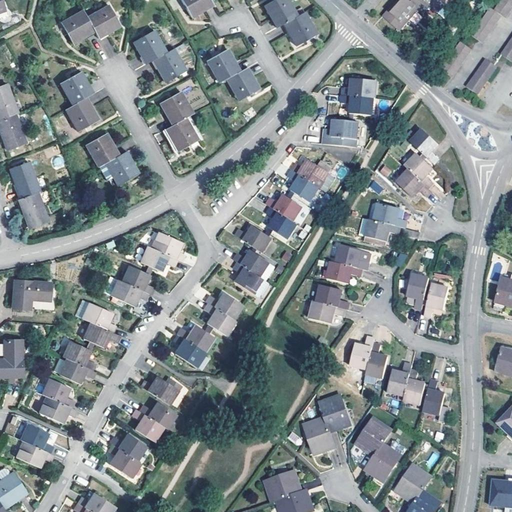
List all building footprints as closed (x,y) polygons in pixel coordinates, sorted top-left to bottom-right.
[(209,0),(180,0),(190,18),(213,6),(209,0)] [(273,0),(262,6),(276,29),(282,25),(296,17),(286,0),(273,0)] [(423,14),(429,7),(426,3),(422,0),(415,0),(412,4),(410,2),(408,0),(396,0),(382,16),(399,32),(418,10),(423,14)] [(428,0),(426,3),(429,7),(437,13),(444,5),(440,1),(440,0),(428,0)] [(482,51),(499,21),(503,23),(511,7),(511,0),(501,0),(492,17),(488,15),(471,44),(482,51)] [(109,6),(87,18),(94,32),(98,39),(120,26),(109,6)] [(87,18),(83,11),(60,23),(72,45),(94,32),(87,18)] [(316,35),(304,13),(296,17),(282,25),(295,47),(316,35)] [(132,43),(144,65),(152,60),(165,53),(153,31),(144,36),(132,43)] [(165,53),(152,60),(165,83),(176,77),(185,72),(176,55),(185,49),(182,43),(165,53)] [(511,68),(511,43),(501,62),(511,68)] [(206,61),(218,83),(225,79),(239,72),(227,49),(206,61)] [(461,51),(444,81),(455,87),(472,58),(461,51)] [(259,90),(247,67),(239,72),(225,79),(238,102),(259,90)] [(487,67),(470,96),(481,103),(498,74),(487,67)] [(85,98),(93,94),(80,72),(70,78),(60,83),(72,105),(85,98)] [(341,88),(342,88),(350,89),(351,79),(341,78),(340,88),(341,88)] [(342,88),(341,96),(373,99),(375,99),(376,82),(351,79),(350,89),(342,88)] [(0,86),(0,120),(15,114),(17,114),(6,84),(0,86)] [(159,103),(172,126),(185,118),(192,114),(180,92),(159,103)] [(372,116),(373,99),(341,96),(341,103),(350,104),(349,114),(372,116)] [(72,105),(65,110),(78,132),(98,121),(85,98),(72,105)] [(0,120),(0,132),(1,135),(7,151),(26,144),(15,114),(0,120)] [(198,140),(185,118),(172,126),(164,130),(177,152),(198,140)] [(324,129),(322,144),(356,148),(358,122),(333,120),(331,130),(324,129)] [(405,138),(433,165),(439,159),(432,152),(434,150),(439,145),(422,129),(416,135),(411,131),(405,138)] [(85,145),(98,168),(105,164),(118,156),(106,134),(95,140),(85,145)] [(138,174),(126,152),(118,156),(105,164),(118,186),(138,174)] [(404,166),(408,170),(428,189),(434,183),(427,176),(433,169),(417,154),(404,166)] [(336,181),(329,176),(330,174),(329,173),(332,169),(328,166),(325,170),(318,166),(309,160),(303,169),(296,164),(292,171),(319,188),(321,189),(328,194),(336,181)] [(15,185),(20,199),(38,193),(40,192),(29,162),(10,169),(15,185)] [(321,162),(318,166),(325,170),(328,166),(321,162)] [(428,189),(408,170),(396,183),(412,199),(420,191),(427,198),(432,192),(428,189)] [(296,182),(290,191),(295,194),(310,203),(319,188),(292,171),(288,177),(296,182)] [(379,194),(383,188),(374,181),(369,187),(379,194)] [(286,197),(290,200),(295,194),(290,191),(286,197)] [(20,199),(19,200),(29,229),(48,222),(38,193),(20,199)] [(267,205),(271,208),(294,223),(303,209),(290,200),(286,197),(284,196),(279,204),(271,199),(267,205)] [(406,221),(402,220),(397,218),(399,209),(378,204),(373,220),(400,227),(405,228),(406,221)] [(294,223),(271,208),(267,214),(275,220),(270,228),(275,231),(289,240),(298,225),(294,223)] [(400,227),(373,220),(363,218),(359,235),(387,242),(389,233),(398,234),(400,227)] [(239,229),(235,236),(262,253),(271,239),(270,238),(265,235),(253,226),(247,234),(239,229)] [(270,228),(265,235),(270,238),(275,231),(270,228)] [(417,238),(418,232),(407,229),(406,235),(417,238)] [(158,232),(151,248),(177,260),(181,262),(184,255),(177,252),(178,250),(181,243),(158,232)] [(177,260),(151,248),(147,246),(140,263),(160,272),(165,263),(173,267),(177,260)] [(339,246),(335,263),(362,269),(367,270),(371,254),(339,246)] [(233,260),(237,263),(260,278),(266,281),(275,267),(269,264),(270,263),(251,251),(245,259),(237,253),(233,260)] [(408,255),(401,253),(395,263),(401,266),(408,255)] [(362,269),(335,263),(331,262),(326,279),(348,284),(351,275),(360,277),(362,269)] [(260,278),(237,263),(233,269),(241,275),(236,283),(255,295),(256,294),(261,297),(269,284),(260,278)] [(128,266),(121,282),(147,294),(151,295),(154,288),(145,284),(149,275),(128,266)] [(413,308),(421,310),(429,279),(412,274),(406,296),(416,299),(413,308)] [(502,279),(496,303),(494,308),(505,311),(506,306),(511,307),(511,280),(511,281),(502,279)] [(147,294),(121,282),(117,280),(109,296),(133,307),(137,300),(138,298),(144,301),(147,294)] [(50,284),(14,281),(12,308),(29,309),(31,300),(49,301),(50,284)] [(431,284),(423,317),(431,318),(433,308),(443,310),(448,289),(431,284)] [(345,310),(347,310),(349,303),(340,300),(342,291),(320,286),(316,303),(345,310)] [(205,302),(207,303),(233,320),(242,305),(223,292),(219,299),(218,300),(210,295),(205,302)] [(74,316),(90,323),(112,333),(114,326),(108,322),(112,313),(81,300),(74,316)] [(345,310),(316,303),(313,302),(309,319),(331,324),(334,315),(343,317),(345,310)] [(233,320),(207,303),(203,310),(211,315),(206,324),(208,325),(212,328),(225,337),(235,321),(233,320)] [(112,333),(90,323),(82,339),(103,348),(107,339),(116,343),(119,336),(112,333)] [(177,334),(177,335),(204,352),(214,338),(208,334),(204,331),(195,325),(190,332),(189,333),(181,328),(177,334)] [(204,352),(177,335),(172,341),(179,346),(174,354),(195,368),(206,353),(204,352)] [(349,366),(367,370),(373,344),(374,339),(367,337),(365,346),(362,346),(355,344),(349,366)] [(13,383),(13,377),(21,377),(21,341),(4,341),(4,357),(4,359),(0,359),(0,377),(6,377),(6,383),(13,383)] [(70,341),(62,357),(66,359),(92,370),(95,364),(86,360),(90,351),(70,341)] [(373,344),(367,370),(366,375),(383,379),(388,357),(380,355),(379,355),(381,346),(373,344)] [(511,350),(501,348),(495,372),(511,376),(511,350)] [(92,370),(66,359),(58,375),(64,378),(69,380),(79,384),(83,375),(92,379),(95,372),(92,370)] [(387,392),(404,397),(410,370),(412,365),(405,363),(402,373),(392,371),(387,392)] [(410,370),(404,397),(403,401),(420,406),(425,384),(416,382),(418,372),(410,370)] [(145,380),(140,387),(168,405),(178,390),(156,377),(151,384),(145,380)] [(64,378),(61,384),(66,386),(69,380),(64,378)] [(46,397),(71,408),(74,401),(65,397),(69,388),(66,386),(61,384),(49,379),(41,395),(46,397)] [(430,380),(423,412),(440,416),(438,421),(446,423),(449,408),(442,407),(445,394),(436,391),(437,382),(430,380)] [(319,402),(325,418),(330,433),(351,426),(341,395),(319,402)] [(71,408),(46,397),(38,413),(62,424),(66,415),(73,418),(76,411),(71,408)] [(143,405),(139,412),(163,427),(166,429),(176,415),(157,402),(151,410),(143,405)] [(511,407),(497,424),(509,435),(511,438),(511,407)] [(139,412),(136,409),(132,416),(139,421),(134,430),(135,430),(139,433),(154,442),(163,427),(139,412)] [(10,416),(5,432),(13,435),(18,419),(10,416)] [(314,456),(335,449),(330,433),(325,418),(304,425),(314,456)] [(374,457),(383,443),(392,430),(374,418),(356,445),(374,457)] [(27,424),(20,440),(22,441),(49,454),(52,447),(44,443),(48,434),(27,424)] [(442,442),(444,433),(436,431),(434,440),(442,442)] [(109,443),(112,445),(137,461),(147,447),(135,439),(131,436),(127,434),(122,442),(113,436),(109,443)] [(49,454),(22,441),(15,457),(38,468),(43,459),(50,462),(53,455),(49,454)] [(374,457),(365,471),(384,483),(402,456),(383,443),(374,457)] [(137,461),(112,445),(108,452),(114,456),(109,464),(131,478),(141,463),(137,461)] [(432,464),(439,456),(434,452),(428,461),(432,464)] [(395,492),(414,504),(423,490),(432,477),(413,465),(395,492)] [(0,479),(1,480),(0,480),(0,504),(3,509),(11,504),(10,502),(25,492),(12,473),(10,474),(7,470),(3,469),(0,471),(0,479)] [(271,503),(276,501),(302,492),(295,471),(265,481),(271,503)] [(493,480),(491,506),(511,507),(511,482),(510,482),(493,480)] [(302,492),(276,501),(280,511),(311,511),(314,511),(307,490),(302,492)] [(414,504),(408,511),(435,511),(441,503),(423,490),(414,504)] [(81,497),(77,504),(90,511),(111,511),(115,507),(93,493),(89,500),(88,501),(81,497)]
